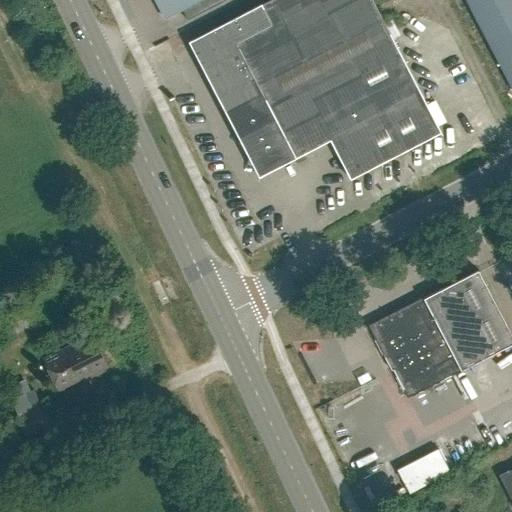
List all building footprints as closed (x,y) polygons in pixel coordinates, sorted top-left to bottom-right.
[(226,0),(153,0),(163,19),(180,10),(185,21),(226,0)] [(440,133),(370,0),(271,0),(269,1),(339,135),(359,175),(440,133)] [(511,0),(464,0),(476,21),(511,90),(511,0)] [(269,1),(207,34),(209,38),(191,48),(256,173),(293,154),(295,158),(339,135),(269,1)] [(371,326),(393,369),(408,398),(511,344),(511,334),(479,270),(371,326)] [(78,341),(47,356),(61,385),(88,372),(89,374),(110,364),(96,336),(80,344),(78,341)] [(42,408),(34,388),(11,399),(17,414),(6,418),(9,427),(5,428),(13,446),(15,453),(49,438),(45,427),(52,424),(45,406),(42,408)] [(511,469),(500,475),(511,498),(511,469)]
